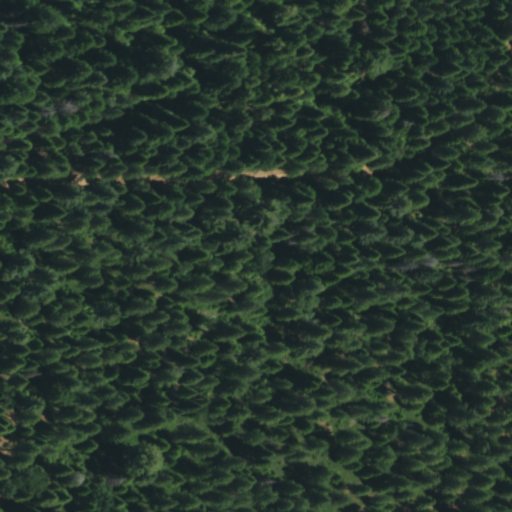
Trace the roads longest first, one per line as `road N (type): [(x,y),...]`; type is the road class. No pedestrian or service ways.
road 1 (track): [(0,183),(387,185),(469,120),(511,43)]
road 2 (track): [(392,511),(511,488)]
